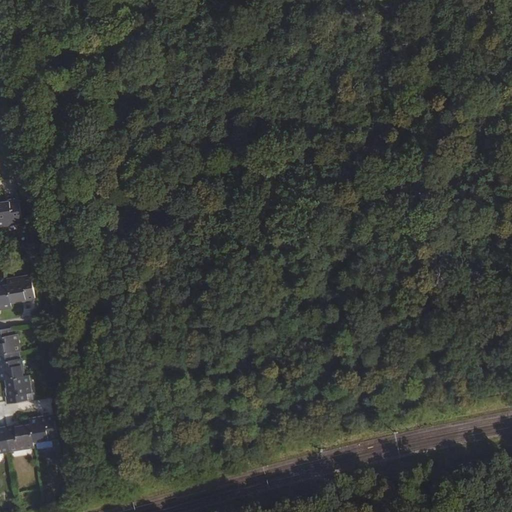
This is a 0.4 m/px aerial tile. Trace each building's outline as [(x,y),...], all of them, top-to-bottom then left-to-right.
[(0,226),(22,222),(19,201),(0,203),(0,226)] [(11,303),(35,299),(31,277),(8,281),(8,285),(11,303)] [(0,309),(12,308),(11,303),(8,285),(0,286),(0,309)] [(0,355),(17,353),(20,352),(18,335),(14,335),(12,328),(0,329),(0,355)] [(6,379),(24,376),(21,360),(18,361),(17,353),(0,355),(0,369),(2,380),(6,379)] [(8,403),(28,400),(27,393),(31,393),(28,376),(24,376),(6,379),(9,396),(7,397),(8,403)] [(34,441),(58,438),(54,416),(30,420),(31,425),(34,441)] [(10,450),(35,447),(34,441),(31,425),(7,429),(10,450)] [(0,452),(10,450),(7,429),(0,429),(0,452)]
